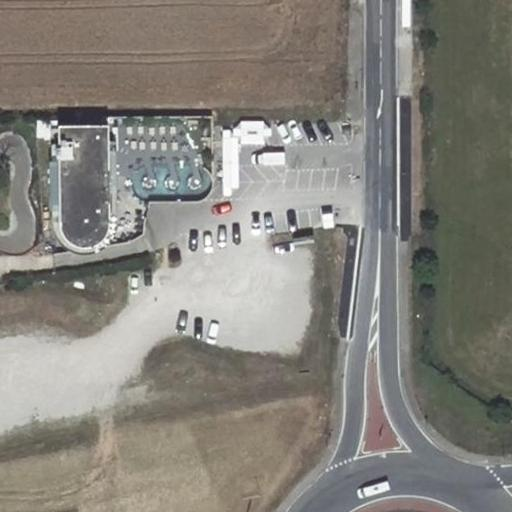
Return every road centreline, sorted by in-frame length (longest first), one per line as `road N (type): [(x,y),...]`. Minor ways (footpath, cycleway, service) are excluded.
road 1 (tertiary): [(378,266),(381,0)]
road 2 (tertiary): [(444,476),(392,394),(378,266)]
road 3 (tertiary): [(378,266),(343,487)]
